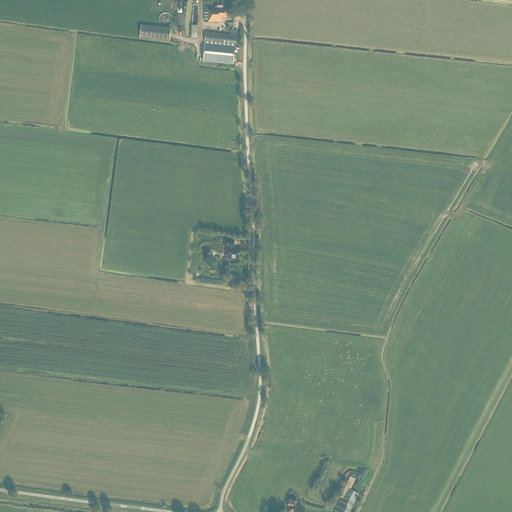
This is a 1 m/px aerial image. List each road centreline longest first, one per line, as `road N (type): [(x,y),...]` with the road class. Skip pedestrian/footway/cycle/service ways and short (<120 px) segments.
road 1 (unclassified): [(219,511),(260,384),(241,0)]
road 2 (unclassified): [(163,511),(0,490)]
